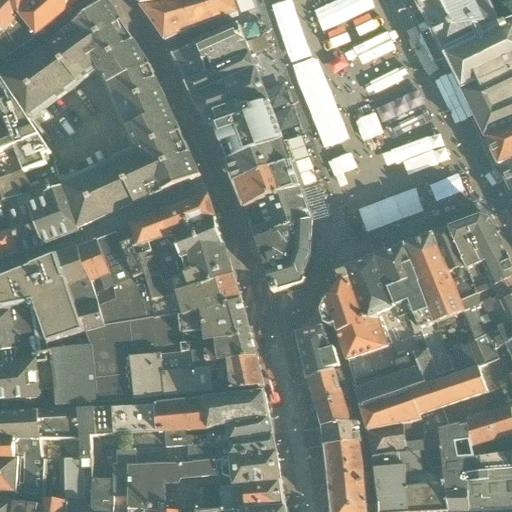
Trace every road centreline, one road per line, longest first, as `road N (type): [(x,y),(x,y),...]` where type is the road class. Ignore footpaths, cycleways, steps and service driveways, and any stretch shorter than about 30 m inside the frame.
road 1 (residential): [(0,268),(218,179)]
road 2 (residential): [(218,179),(172,76),(126,0)]
road 3 (residential): [(267,315),(218,179)]
road 4 (residential): [(0,73),(97,0)]
